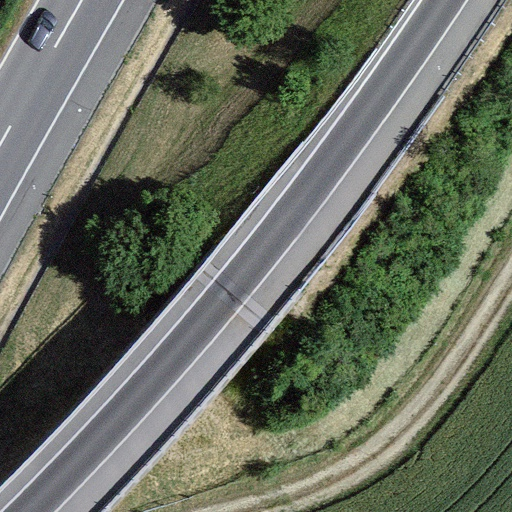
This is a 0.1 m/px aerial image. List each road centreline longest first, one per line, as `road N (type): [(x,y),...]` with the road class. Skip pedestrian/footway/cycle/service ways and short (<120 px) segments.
road 1 (motorway): [(29,511),(229,294),(444,0)]
road 2 (track): [(242,511),(346,475),(406,430),(511,280)]
road 3 (motorway): [(0,146),(82,0)]
